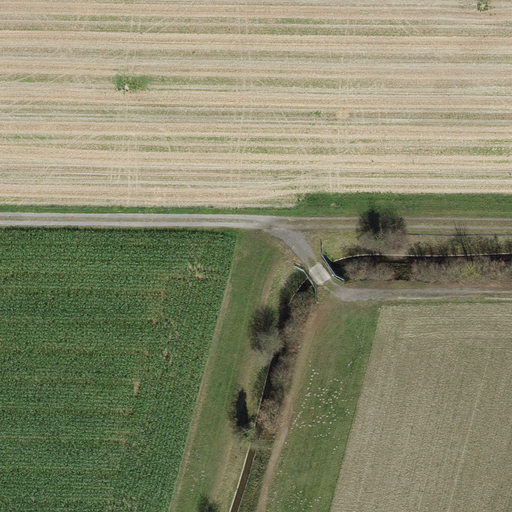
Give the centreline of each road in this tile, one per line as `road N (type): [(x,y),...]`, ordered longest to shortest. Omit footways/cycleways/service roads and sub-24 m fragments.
road 1 (track): [(0,217),(287,222)]
road 2 (track): [(287,222),(511,218)]
